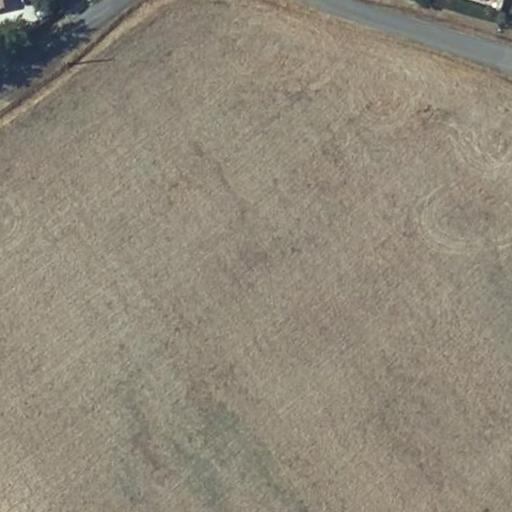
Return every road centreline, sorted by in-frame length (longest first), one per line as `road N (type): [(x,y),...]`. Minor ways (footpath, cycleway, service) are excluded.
road 1 (unclassified): [(338,0),(511,61)]
road 2 (unclassified): [(0,85),(118,0)]
